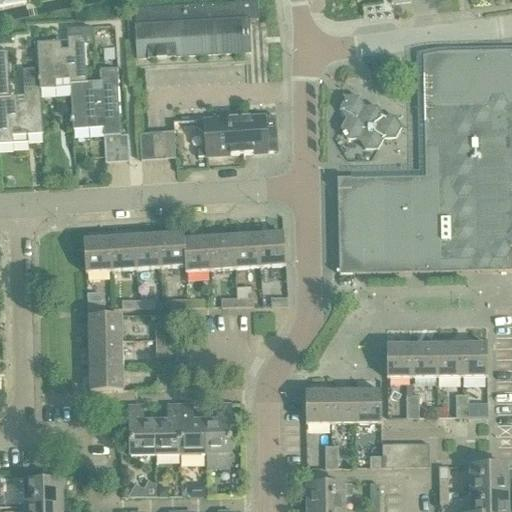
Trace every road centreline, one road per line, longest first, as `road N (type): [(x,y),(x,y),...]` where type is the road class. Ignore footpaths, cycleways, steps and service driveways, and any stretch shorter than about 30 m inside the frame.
road 1 (residential): [(269,511),(266,407),(273,376),(308,311),(306,190)]
road 2 (residential): [(18,204),(306,190)]
road 3 (residential): [(18,204),(20,402),(14,437),(0,437)]
road 4 (residential): [(308,53),(511,26)]
road 5 (residential): [(306,190),(308,53)]
